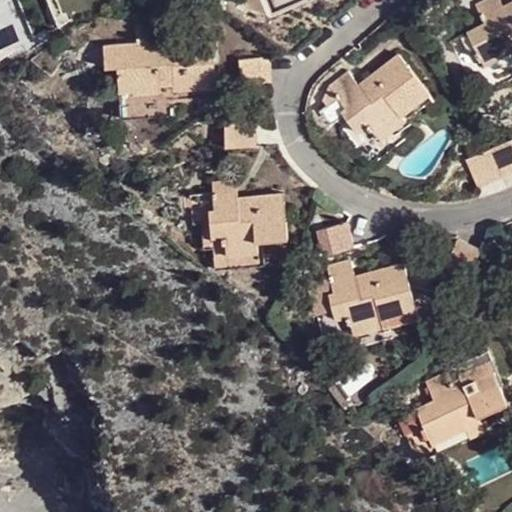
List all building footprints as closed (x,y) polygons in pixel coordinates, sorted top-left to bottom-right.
[(511,6),(505,10),(502,5),(499,0),(483,0),(476,4),(484,21),(466,30),(484,65),(511,49),(511,33),(511,32),(511,31),(511,6)] [(511,0),(510,0),(502,5),(505,10),(511,6),(511,0)] [(216,84),(212,36),(171,40),(172,47),(158,48),(156,22),(136,24),(138,41),(103,44),(105,66),(118,65),(120,90),(133,88),(134,92),(161,90),(161,85),(173,83),(173,88),(216,84)] [(398,52),(370,74),(375,81),(363,90),(358,82),(348,69),(329,84),(345,105),(341,109),(358,131),(369,122),(383,138),(405,119),(401,114),(429,92),(398,52)] [(271,81),(269,56),(240,57),(242,83),(271,81)] [(375,81),(370,74),(358,82),(363,90),(375,81)] [(256,120),(224,121),(225,145),(257,144),(256,120)] [(511,139),(490,149),(465,160),(478,188),(501,177),(511,172),(511,139)] [(239,204),(238,196),(236,178),(212,180),(215,206),(209,206),(212,236),(225,235),(227,254),(258,250),(257,239),(288,234),(283,191),(252,195),(253,203),(239,204)] [(252,195),(238,196),(239,204),(253,203),(252,195)] [(348,221),(317,229),(324,253),(355,244),(348,221)] [(469,275),(482,245),(459,236),(447,265),(469,275)] [(357,283),(355,274),(351,258),(327,265),(333,292),(329,293),(335,318),(349,314),(354,333),(385,325),(383,319),(417,310),(404,261),(369,270),(372,278),(357,283)] [(369,270),(355,274),(357,283),(372,278),(369,270)] [(449,388),(446,380),(442,373),(426,381),(434,398),(416,406),(433,443),(466,427),(470,436),(486,429),(480,414),(507,400),(489,361),(456,376),(459,384),(449,388)] [(456,376),(446,380),(449,388),(459,384),(456,376)]
